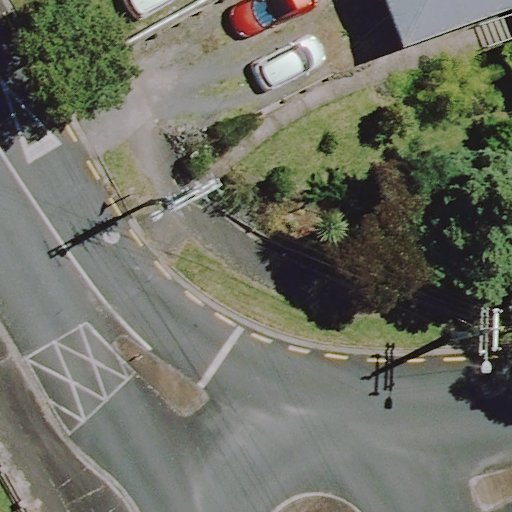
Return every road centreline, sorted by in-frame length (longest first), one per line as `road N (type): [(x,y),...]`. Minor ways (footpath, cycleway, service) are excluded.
road 1 (residential): [(0,143),(102,321),(233,454)]
road 2 (residential): [(233,454),(267,432),(306,423),(346,426),(384,441),(414,467),(435,502)]
